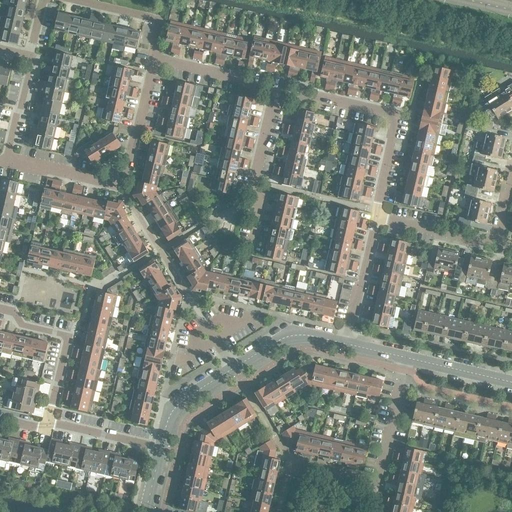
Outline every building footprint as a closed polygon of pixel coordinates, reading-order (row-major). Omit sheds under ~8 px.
[(26,10),(27,0),(5,0),(4,5),(8,6),(26,10)] [(23,21),(26,10),(8,6),(6,17),(23,21)] [(66,33),(70,16),(58,13),(54,30),(66,33)] [(89,38),(95,15),(91,14),(90,20),(82,19),(78,36),(89,38)] [(101,41),(105,24),(97,22),(99,16),(95,15),(89,38),(101,41)] [(20,33),(23,21),(6,17),(1,16),(0,20),(0,28),(3,29),(20,33)] [(78,36),(82,19),(70,16),(66,33),(78,36)] [(177,44),(182,24),(170,21),(169,25),(166,41),(173,43),(170,53),(175,54),(176,47),(176,48),(177,44)] [(113,44),(117,27),(105,24),(101,41),(113,44)] [(188,46),(193,27),(182,24),(177,44),(188,46)] [(125,47),(129,29),(117,27),(113,44),(125,47)] [(199,49),(204,29),(193,27),(188,46),(199,49)] [(0,41),(17,45),(20,33),(3,29),(0,28),(0,41)] [(141,32),(129,29),(125,47),(137,49),(141,32)] [(211,52),(215,32),(204,29),(199,49),(211,52)] [(222,54),(226,34),(215,32),(211,52),(222,54)] [(233,57),(237,37),(226,34),(222,54),(221,58),(219,64),(224,65),(226,55),(233,57)] [(249,40),(237,37),(233,57),(244,59),(248,43),(249,40)] [(261,59),(265,39),(254,37),(253,40),(249,57),(249,60),(249,61),(247,67),(252,68),(253,61),(254,58),(261,59)] [(272,62),(277,42),(265,39),(261,59),(271,62),(272,62)] [(283,65),(288,45),(277,42),(272,62),(271,62),(272,62),(271,66),(270,72),(274,73),(276,63),(283,65)] [(294,67),(299,47),(288,45),(283,65),(290,66),(289,69),(287,76),(292,77),(293,71),(294,71),(294,67),(295,68),(295,67),(294,67)] [(305,70),(310,50),(299,47),(294,67),(295,67),(305,70)] [(321,52),(310,50),(305,70),(312,71),(312,75),(311,75),(310,82),(314,83),(315,76),(316,76),(317,72),(321,56),(320,56),(321,52)] [(56,52),(53,64),(70,68),(73,56),(56,52)] [(332,80),(336,60),(325,57),(324,61),(320,77),(327,79),(325,89),(329,90),(331,83),(332,80)] [(4,60),(0,60),(0,84),(7,86),(11,69),(3,67),(4,60)] [(343,82),(347,62),(336,60),(332,80),(343,82)] [(354,85),(358,65),(347,62),(343,82),(349,84),(347,94),(351,95),(353,88),(354,85)] [(67,80),(70,68),(53,64),(50,76),(67,80)] [(365,87),(369,67),(358,65),(354,85),(365,87)] [(132,70),(113,66),(111,77),(129,81),(131,75),(141,77),(142,73),(132,70)] [(434,66),(431,77),(451,82),(454,71),(434,66)] [(376,90),(381,70),(369,67),(365,87),(376,90)] [(387,93),(392,73),(381,70),(376,90),(375,94),(374,100),(378,101),(380,91),(387,93)] [(398,95),(403,75),(392,73),(387,93),(398,95)] [(414,78),(403,75),(398,95),(397,99),(396,105),(400,106),(402,99),(402,96),(410,98),(414,82),(413,82),(414,78)] [(69,80),(67,80),(50,76),(49,82),(40,80),(39,86),(65,92),(66,92),(69,80)] [(128,87),(129,81),(111,77),(108,87),(137,94),(138,90),(128,87)] [(449,93),(451,82),(431,77),(429,88),(449,93)] [(178,81),(175,92),(199,98),(201,87),(178,81)] [(511,82),(503,88),(502,86),(493,92),(507,114),(511,111),(511,82)] [(62,103),(65,92),(39,86),(37,92),(46,94),(45,99),(62,103)] [(136,98),(137,94),(108,87),(106,98),(110,99),(125,102),(126,96),(136,98)] [(446,103),(449,93),(429,88),(426,98),(442,102),(442,103),(446,103)] [(196,108),(199,98),(175,92),(174,99),(164,96),(162,101),(191,107),(196,108)] [(507,114),(493,92),(484,98),(485,100),(480,103),(482,106),(477,109),(482,118),(488,114),(490,119),(495,115),(498,120),(507,114)] [(234,94),(232,106),(250,110),(252,104),(254,104),(255,104),(256,100),(234,94)] [(446,103),(442,103),(442,102),(426,98),(424,108),(424,109),(440,113),(444,113),(446,103)] [(59,115),(62,103),(45,99),(43,105),(37,104),(36,110),(59,115)] [(122,113),(125,102),(110,99),(107,109),(122,113)] [(189,118),(191,107),(162,101),(161,105),(172,107),(170,114),(189,118)] [(249,116),(250,110),(232,106),(229,116),(248,120),(251,121),(258,123),(259,118),(249,116)] [(132,115),(126,113),(122,113),(107,109),(104,108),(101,119),(120,124),(121,117),(131,119),(132,115)] [(444,113),(440,113),(424,109),(424,108),(421,119),(441,124),(444,113)] [(299,109),(296,121),(311,124),(314,113),(299,109)] [(56,127),(59,115),(36,110),(35,113),(41,115),(39,123),(56,127)] [(186,128),(189,118),(170,114),(169,120),(159,117),(158,122),(186,128)] [(257,127),(258,123),(251,121),(248,120),(229,116),(227,127),(230,128),(230,127),(245,131),(247,125),(257,127)] [(439,135),(441,124),(421,119),(418,130),(419,131),(419,130),(439,135)] [(482,120),(480,126),(492,129),(493,122),(482,120)] [(315,125),(311,124),(296,121),(295,127),(285,124),(284,129),(290,130),(294,131),(309,135),(312,136),(315,125)] [(184,139),(186,128),(158,122),(157,126),(167,128),(165,135),(184,139)] [(54,138),(56,127),(39,123),(38,129),(32,127),(30,133),(54,138)] [(355,123),(352,134),(372,138),(374,132),(377,133),(378,131),(379,128),(375,127),(355,123)] [(491,135),(492,129),(480,126),(479,133),(485,134),(483,144),(503,149),(506,138),(491,135)] [(113,133),(103,139),(111,152),(121,146),(114,135),(117,133),(119,128),(114,127),(113,133)] [(244,137),(245,131),(230,127),(230,128),(227,127),(224,137),(243,141),(253,144),(254,140),(244,137)] [(436,145),(439,135),(419,130),(419,131),(416,141),(436,145)] [(306,145),(309,135),(294,131),(291,142),(306,145)] [(51,150),(54,138),(30,133),(29,138),(35,140),(34,146),(51,150)] [(371,144),(372,138),(352,134),(350,144),(370,149),(374,150),(380,151),(381,147),(371,144)] [(252,148),(253,144),(243,141),(224,137),(222,147),(226,148),(225,149),(240,152),(242,146),(252,148)] [(102,158),(111,152),(103,139),(94,145),(102,158)] [(92,164),(102,158),(94,145),(91,141),(82,147),(82,150),(78,149),(77,154),(83,155),(86,153),(92,164)] [(145,151),(149,152),(168,156),(170,145),(152,141),(150,147),(147,147),(146,149),(145,151)] [(434,156),(436,145),(416,141),(414,151),(430,155),(434,156)] [(310,146),(306,145),(291,142),(289,152),(307,156),(310,146)] [(367,159),(370,149),(350,144),(348,155),(367,159)] [(501,159),(503,149),(483,144),(481,153),(474,152),(473,159),(484,161),(486,155),(501,159)] [(238,162),(240,152),(225,149),(226,148),(222,147),(219,158),(238,162)] [(434,156),(430,155),(414,151),(412,162),(428,165),(431,166),(434,156)] [(165,166),(168,156),(149,152),(147,162),(165,166)] [(305,167),(307,156),(289,152),(286,163),(305,167)] [(366,165),(367,159),(348,155),(345,165),(375,172),(376,168),(366,165)] [(241,163),(238,162),(219,158),(217,169),(235,173),(237,167),(240,168),(241,163)] [(483,167),(484,161),(473,159),(471,166),(478,167),(475,176),(496,181),(498,171),(483,167)] [(163,177),(165,166),(147,162),(144,173),(159,176),(163,177)] [(425,176),(428,165),(412,162),(409,172),(425,176)] [(303,177),(305,167),(286,163),(284,173),(303,177)] [(374,177),(375,172),(345,165),(343,176),(363,180),(364,174),(374,177)] [(234,179),(235,173),(217,169),(214,179),(237,184),(237,181),(237,180),(234,179)] [(425,176),(409,172),(405,171),(405,175),(405,176),(408,176),(407,183),(423,186),(427,187),(429,177),(425,176)] [(157,187),(159,176),(144,173),(142,183),(157,187)] [(303,178),(303,177),(284,173),(281,184),(301,189),(303,178)] [(361,187),(363,180),(343,176),(340,186),(344,187),(371,193),(372,189),(361,187)] [(493,192),(496,181),(475,176),(473,186),(467,185),(465,191),(477,194),(478,188),(493,192)] [(308,189),(319,191),(321,181),(311,178),(308,189)] [(2,179),(0,186),(0,191),(16,195),(19,183),(2,179)] [(236,188),(237,184),(214,179),(212,190),(230,195),(232,188),(235,188),(236,188)] [(156,191),(157,187),(142,183),(139,182),(136,192),(134,192),(133,195),(135,199),(137,197),(143,206),(145,204),(158,196),(156,191)] [(420,197),(421,197),(423,186),(407,183),(404,193),(420,197)] [(76,196),(77,193),(79,186),(74,185),(73,192),(72,195),(66,194),(62,210),(61,213),(72,216),(73,212),(72,212),(76,196)] [(370,198),(371,193),(344,187),(340,186),(338,197),(358,202),(359,195),(363,196),(370,198)] [(62,210),(66,194),(59,192),(60,189),(56,188),(55,191),(51,207),(52,207),(62,210)] [(51,207),(55,191),(44,189),(39,208),(51,211),(52,207),(51,207)] [(0,203),(13,207),(16,195),(0,191),(0,203)] [(475,200),(477,194),(465,191),(464,198),(470,200),(468,209),(488,214),(491,204),(475,200)] [(151,213),(167,203),(168,202),(162,193),(158,196),(145,204),(151,213)] [(279,193),(277,204),(293,208),(297,209),(299,198),(279,193)] [(424,197),(421,197),(420,197),(404,193),(402,204),(422,209),(424,197)] [(83,215),(87,199),(76,196),(72,212),(73,212),(83,215)] [(108,203),(107,203),(101,202),(102,198),(100,198),(98,197),(97,201),(93,217),(104,220),(108,203)] [(97,201),(87,199),(83,215),(93,217),(97,201)] [(108,202),(107,203),(108,203),(104,220),(109,221),(111,225),(125,216),(126,217),(127,216),(122,207),(124,205),(122,202),(118,201),(118,204),(108,202)] [(18,208),(13,207),(0,203),(0,215),(15,219),(18,208)] [(157,222),(173,212),(167,203),(151,213),(157,222)] [(297,209),(293,208),(277,204),(274,215),(294,219),(297,209)] [(339,207),(336,218),(356,223),(360,223),(367,225),(368,221),(357,218),(359,212),(339,207)] [(486,225),(488,214),(468,209),(466,219),(459,217),(458,224),(469,227),(471,221),(486,225)] [(192,214),(198,224),(202,221),(196,211),(192,214)] [(162,231),(178,221),(173,212),(157,222),(162,231)] [(0,228),(12,231),(15,219),(0,215),(0,228)] [(292,230),(294,219),(274,215),(272,225),(292,230)] [(431,222),(438,223),(440,217),(432,215),(431,222)] [(131,225),(126,217),(125,216),(111,225),(117,234),(131,225)] [(354,233),(356,223),(336,218),(334,229),(354,233)] [(179,221),(178,221),(162,231),(159,233),(161,237),(164,235),(168,241),(185,230),(179,221)] [(131,225),(117,234),(112,237),(118,246),(123,243),(137,234),(131,225)] [(293,230),(292,230),(272,225),(269,236),(289,240),(291,241),(293,230)] [(0,240),(9,243),(12,231),(0,228),(0,240)] [(351,244),(351,243),(354,233),(334,229),(331,239),(351,244)] [(140,239),(137,234),(123,243),(128,252),(142,244),(142,243),(143,243),(146,241),(143,237),(140,239)] [(287,251),(289,240),(269,236),(267,246),(287,251)] [(179,257),(195,247),(189,238),(172,248),(179,258),(179,257)] [(361,250),(362,246),(355,244),(351,243),(351,244),(331,239),(329,250),(349,254),(350,248),(354,249),(361,250)] [(379,243),(378,247),(385,249),(388,250),(408,254),(411,243),(391,239),(389,245),(379,243)] [(7,254),(9,243),(0,240),(0,252),(2,253),(7,254)] [(147,243),(146,241),(143,243),(142,243),(142,244),(128,252),(128,253),(125,255),(131,264),(134,262),(149,253),(145,247),(148,245),(147,243)] [(38,264),(42,248),(31,245),(27,261),(38,264)] [(289,251),(287,251),(267,246),(264,257),(286,262),(289,251)] [(197,259),(201,257),(195,247),(179,257),(179,258),(184,266),(197,258),(197,259)] [(406,265),(408,254),(388,250),(385,249),(378,247),(377,252),(384,253),(387,254),(386,260),(406,265)] [(49,266),(52,250),(42,248),(38,264),(49,266)] [(444,271),(449,251),(438,248),(435,264),(428,262),(426,274),(433,275),(434,269),(444,271)] [(70,271),(74,252),(64,249),(63,253),(59,269),(70,271)] [(63,253),(52,250),(49,266),(59,269),(63,253)] [(348,260),(349,254),(329,250),(327,260),(346,265),(357,267),(358,263),(348,260)] [(459,253),(449,251),(444,271),(453,273),(452,280),(459,281),(461,270),(455,268),(459,253)] [(80,274),(85,254),(74,252),(70,271),(80,274)] [(96,257),(85,254),(80,274),(91,276),(96,257)] [(187,277),(203,268),(207,265),(201,256),(201,257),(197,259),(197,258),(184,266),(188,272),(185,274),(186,276),(187,278),(188,278),(187,277)] [(476,279),(481,258),(471,256),(467,271),(461,270),(459,281),(465,283),(467,277),(476,279)] [(492,261),(481,258),(476,279),(475,284),(485,286),(486,288),(491,289),(494,277),(488,276),(492,261)] [(145,279),(145,278),(159,270),(162,268),(160,264),(157,266),(153,260),(138,269),(145,279)] [(356,271),(357,267),(346,265),(327,260),(324,271),(344,276),(346,269),(356,271)] [(403,276),(406,265),(386,260),(384,267),(381,266),(374,264),(373,269),(380,270),(383,271),(403,276)] [(105,263),(99,267),(102,272),(108,268),(105,263)] [(508,291),(509,287),(511,274),(511,265),(504,263),(500,279),(494,277),(491,289),(497,290),(499,289),(508,291)] [(207,288),(210,273),(206,272),(203,268),(187,277),(188,278),(193,286),(190,287),(192,291),(196,291),(196,289),(206,291),(207,291),(207,288)] [(221,275),(221,272),(222,271),(211,268),(210,273),(207,288),(207,291),(206,291),(206,292),(211,293),(212,289),(217,290),(221,275)] [(165,279),(159,270),(145,278),(145,279),(150,288),(165,279)] [(401,286),(403,276),(383,271),(381,281),(401,286)] [(231,278),(232,278),(232,274),(221,272),(221,275),(217,290),(224,292),(223,295),(225,296),(227,296),(228,293),(231,278)] [(249,297),(253,279),(242,276),(242,280),(238,295),(249,297)] [(242,280),(232,278),(231,278),(228,293),(238,295),(242,280)] [(259,300),(264,280),(253,278),(253,279),(249,297),(248,298),(259,300)] [(168,284),(165,279),(150,288),(156,297),(172,287),(174,286),(172,284),(171,282),(168,284)] [(270,303),(274,284),(274,283),(264,280),(259,300),(270,303)] [(398,297),(401,286),(381,281),(380,288),(369,285),(368,290),(395,296),(398,297)] [(281,305),(285,286),(274,284),(270,303),(269,306),(271,307),(271,306),(273,307),(274,303),(281,305)] [(291,307),(296,288),(285,286),(281,305),(291,307)] [(177,295),(172,287),(156,297),(159,301),(158,305),(176,310),(178,300),(181,301),(182,297),(180,294),(177,295)] [(302,310),(306,291),(306,290),(296,288),(291,307),(302,310)] [(392,306),(395,296),(368,290),(367,294),(378,296),(376,302),(392,306)] [(98,291),(95,302),(115,307),(118,296),(98,291)] [(312,312),(316,294),(306,291),(302,310),(312,312)] [(323,314),(326,300),(327,296),(316,294),(312,312),(323,314)] [(337,302),(326,300),(323,314),(334,317),(337,302)] [(113,317),(115,307),(95,302),(93,313),(113,317)] [(396,307),(392,306),(376,302),(375,309),(371,308),(364,306),(363,311),(390,317),(393,318),(396,307)] [(178,310),(176,310),(158,305),(155,316),(171,320),(173,314),(176,314),(177,312),(178,310)] [(424,332),(428,313),(418,310),(413,330),(424,332)] [(393,318),(390,317),(363,311),(362,315),(369,317),(369,316),(373,317),(371,324),(391,329),(393,318)] [(110,328),(113,317),(93,313),(90,323),(110,328)] [(434,335),(438,315),(428,313),(424,332),(434,335)] [(169,331),(171,320),(155,316),(152,315),(149,326),(169,331)] [(444,337),(448,317),(438,315),(434,335),(444,337)] [(453,339),(458,320),(448,317),(444,337),(453,339)] [(463,341),(468,322),(458,320),(453,339),(463,341)] [(473,344),(478,324),(468,322),(463,341),(473,344)] [(108,338),(110,328),(90,323),(88,334),(108,338)] [(483,346),(488,327),(478,324),(473,344),(483,346)] [(166,341),(169,331),(149,326),(147,337),(150,338),(150,337),(166,341)] [(494,347),(498,329),(488,327),(483,346),(494,349),(494,347)] [(504,349),(508,331),(498,329),(494,347),(504,349)] [(12,355),(16,335),(6,333),(1,353),(12,355)] [(105,349),(108,338),(88,334),(85,344),(105,349)] [(22,358),(27,338),(16,335),(12,355),(22,358)] [(164,352),(164,351),(166,341),(150,337),(150,338),(147,337),(144,346),(148,347),(148,348),(164,352)] [(33,360),(37,340),(27,338),(22,358),(33,360)] [(48,343),(37,340),(33,360),(44,363),(48,343)] [(103,359),(105,349),(85,344),(83,355),(103,359)] [(148,348),(148,347),(144,346),(142,357),(162,362),(165,351),(164,351),(164,352),(148,348)] [(100,370),(103,359),(83,355),(80,365),(100,370)] [(159,373),(162,362),(142,357),(139,368),(159,373)] [(327,368),(328,364),(326,363),(326,364),(323,363),(323,367),(315,365),(314,368),(305,366),(308,384),(322,388),(327,368)] [(98,381),(100,370),(80,365),(78,376),(98,381)] [(308,384),(305,366),(296,371),(294,369),(284,375),(295,392),(308,384)] [(157,383),(159,373),(139,368),(137,378),(141,379),(157,383)] [(333,390),(338,370),(327,368),(322,388),(333,390)] [(344,393),(349,373),(338,370),(333,390),(344,393)] [(356,395),(360,375),(349,373),(344,393),(356,395)] [(372,374),(371,378),(367,398),(378,401),(379,397),(383,381),(375,379),(376,375),(374,375),(372,374)] [(98,381),(78,376),(74,375),(73,379),(77,380),(76,386),(92,390),(95,391),(98,381)] [(295,392),(284,375),(274,381),(285,398),(295,392)] [(371,378),(360,375),(356,395),(367,398),(371,378)] [(16,387),(14,392),(14,393),(34,398),(35,391),(37,392),(39,383),(13,377),(13,378),(12,385),(11,386),(16,387)] [(154,393),(157,383),(141,379),(138,390),(154,393)] [(285,398),(274,381),(265,387),(276,404),(285,398)] [(265,387),(265,386),(263,384),(261,385),(259,386),(261,389),(255,393),(264,408),(266,410),(276,404),(265,387)] [(95,391),(92,390),(76,386),(74,393),(64,390),(63,395),(70,396),(73,397),(89,401),(93,401),(95,391)] [(154,393),(138,390),(134,389),(132,400),(152,404),(154,393)] [(32,404),(34,398),(14,393),(14,392),(12,392),(12,394),(14,394),(13,400),(8,399),(8,400),(7,407),(6,407),(32,413),(34,405),(32,404)] [(90,413),(93,401),(89,401),(73,397),(71,408),(90,413)] [(235,405),(236,405),(247,422),(257,416),(255,413),(246,398),(235,405)] [(423,425),(428,400),(424,399),(423,404),(416,403),(412,422),(423,425)] [(149,415),(152,404),(132,400),(129,410),(149,415)] [(433,427),(438,408),(432,406),(433,401),(428,400),(423,425),(433,427)] [(444,429),(450,405),(445,404),(444,409),(438,408),(433,427),(444,429)] [(236,405),(226,411),(237,428),(247,422),(236,405)] [(454,432),(459,412),(453,411),(454,406),(450,405),(444,429),(454,432)] [(464,438),(471,410),(466,409),(465,414),(459,412),(454,432),(453,436),(464,438)] [(147,426),(149,415),(129,410),(127,421),(147,426)] [(474,441),(480,417),(474,416),(475,411),(471,410),(464,438),(474,441)] [(237,428),(226,411),(217,417),(227,434),(237,428)] [(485,443),(486,439),(492,415),(487,414),(486,419),(480,417),(474,441),(485,443)] [(497,442),(501,422),(495,421),(496,416),(492,415),(486,439),(497,442)] [(227,434),(217,417),(206,423),(208,426),(199,431),(215,442),(227,434)] [(507,444),(511,423),(511,419),(509,419),(508,424),(501,422),(497,442),(507,444)] [(287,442),(296,430),(293,426),(281,433),(287,442)] [(307,454),(312,434),(296,430),(287,442),(297,445),(295,451),(303,453),(302,456),(304,457),(306,457),(307,454)] [(211,457),(215,442),(199,431),(197,441),(194,440),(191,452),(211,457)] [(266,432),(258,437),(261,442),(269,437),(266,432)] [(318,456),(323,436),(312,434),(307,454),(306,457),(310,458),(311,454),(318,456)] [(328,462),(329,459),(334,439),(323,436),(318,456),(325,458),(324,461),(328,462)] [(61,464),(65,445),(59,443),(59,441),(51,439),(49,448),(45,465),(53,467),(54,463),(60,464),(61,464)] [(340,461),(345,441),(334,439),(329,459),(340,461)] [(420,439),(418,448),(425,449),(427,440),(420,439)] [(14,467),(19,441),(11,440),(11,441),(4,440),(0,458),(0,461),(0,462),(1,460),(6,461),(6,465),(14,467)] [(259,448),(261,452),(276,449),(270,440),(259,448)] [(29,466),(34,447),(27,445),(27,443),(19,441),(14,467),(21,468),(21,469),(22,469),(22,465),(28,466),(29,466)] [(351,468),(356,444),(345,441),(340,461),(347,463),(346,467),(351,468)] [(74,472),(80,446),(72,444),(72,446),(65,445),(61,464),(60,464),(59,466),(61,466),(62,465),(67,466),(66,470),(67,470),(74,472)] [(367,447),(356,444),(351,468),(355,468),(356,465),(363,466),(364,460),(367,450),(367,447)] [(43,474),(45,465),(49,448),(41,446),(40,448),(34,447),(29,466),(28,466),(28,468),(30,468),(30,466),(36,468),(35,472),(42,473),(42,474),(43,474)] [(90,471),(95,452),(88,450),(88,448),(80,446),(74,472),(82,473),(82,474),(83,470),(89,471),(90,471)] [(406,447),(403,459),(423,464),(426,452),(422,451),(406,447)] [(274,459),(276,449),(261,452),(257,451),(254,466),(257,467),(281,473),(282,469),(278,468),(280,460),(274,459)] [(104,478),(110,453),(102,451),(101,453),(95,452),(90,471),(89,471),(89,473),(90,473),(91,471),(97,473),(96,477),(104,478)] [(209,468),(211,457),(191,452),(189,463),(209,468)] [(119,478),(124,458),(117,457),(118,455),(110,453),(104,478),(111,480),(112,480),(113,476),(118,478),(119,478)] [(130,460),(124,458),(119,478),(118,478),(118,480),(120,480),(120,478),(126,479),(125,484),(133,485),(139,460),(131,458),(130,460)] [(421,475),(423,464),(403,459),(401,470),(421,475)] [(206,479),(209,468),(189,463),(186,474),(206,479)] [(280,477),(281,473),(257,467),(255,478),(275,483),(276,476),(280,477)] [(418,486),(421,475),(401,470),(399,477),(389,474),(388,479),(394,480),(398,481),(418,486)] [(204,490),(206,479),(186,474),(184,485),(204,490)] [(272,494),(275,483),(255,478),(252,490),(272,494)] [(415,497),(418,486),(398,481),(394,480),(388,479),(387,483),(394,485),(397,485),(395,492),(415,497)] [(201,501),(204,490),(184,485),(181,496),(181,497),(201,501)] [(270,505),(272,494),(252,490),(250,501),(270,505)] [(413,508),(415,497),(395,492),(394,499),(391,498),(384,497),(383,501),(389,502),(389,503),(393,504),(393,503),(413,508)] [(195,511),(198,511),(201,501),(181,497),(181,496),(178,495),(177,498),(177,500),(180,501),(179,508),(195,511)] [(248,511),(268,511),(270,505),(250,501),(247,511),(248,511)] [(411,511),(413,508),(393,503),(393,504),(389,503),(389,502),(383,501),(382,505),(392,508),(390,511),(411,511)]
